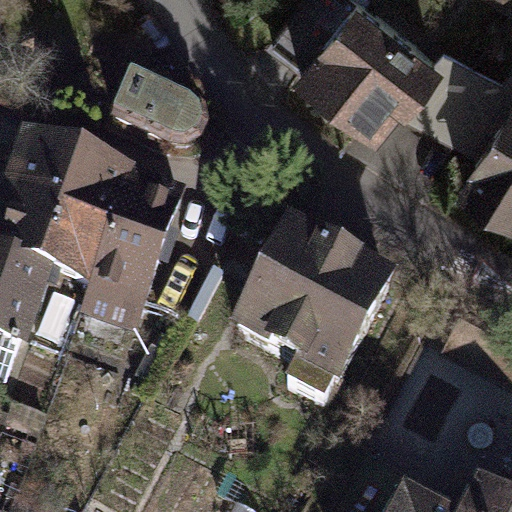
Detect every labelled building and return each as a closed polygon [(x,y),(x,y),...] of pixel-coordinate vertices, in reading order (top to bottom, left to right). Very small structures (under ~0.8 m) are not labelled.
[(464,58),(379,0),(332,0),(293,56),(376,114),(397,83),(431,108),(464,58)] [(511,56),(508,54),(493,76),(464,58),(431,108),(475,136),(444,182),(511,226),(511,56)] [(205,105),(123,62),(107,107),(125,134),(172,149),(198,147),(205,125),(205,105)] [(7,175),(0,195),(0,228),(92,260),(110,210),(7,175)] [(165,229),(110,210),(92,260),(74,312),(130,331),(165,229)] [(74,312),(92,260),(0,228),(0,345),(24,354),(42,301),(74,312)] [(398,303),(288,246),(231,356),(293,389),(284,405),(325,426),(333,410),(341,413),(398,303)] [(511,351),(464,326),(442,367),(511,403),(511,351)] [(5,421),(1,433),(41,447),(49,423),(16,411),(11,423),(5,421)] [(511,511),(511,509),(482,493),(458,482),(449,500),(398,472),(376,511),(511,511)] [(511,482),(493,472),(482,493),(511,509),(511,482)] [(65,511),(66,511),(18,498),(13,511),(65,511)]
